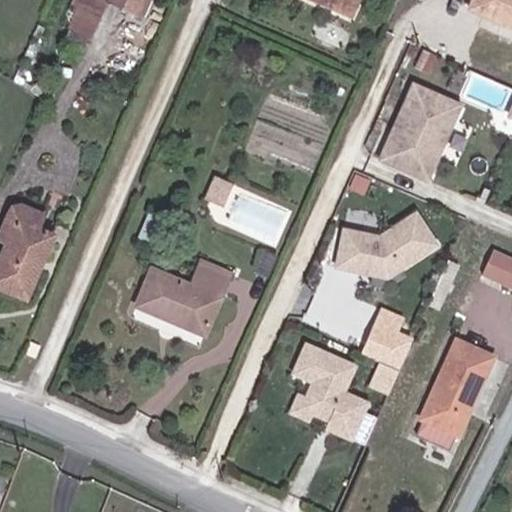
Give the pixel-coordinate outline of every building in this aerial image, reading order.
[(149,0),(120,0),(145,12),(149,0)] [(322,0),(360,17),(367,0),(322,0)] [(511,0),(489,0),(484,11),(511,24),(511,0)] [(407,127),(395,155),(441,176),(474,101),(428,81),(420,99),(426,102),(414,130),(407,127)] [(420,99),(407,127),(414,130),(426,102),(420,99)] [(221,178),(216,189),(232,197),(238,185),(221,178)] [(216,189),(211,200),(226,208),(232,197),(216,189)] [(344,231),(337,269),(388,278),(438,246),(417,214),(380,238),(344,231)] [(64,240),(21,221),(0,268),(0,286),(36,303),(64,240)] [(511,256),(495,248),(492,256),(511,264),(511,256)] [(511,264),(492,256),(482,275),(511,288),(511,264)] [(159,269),(143,305),(208,334),(234,275),(208,263),(197,285),(159,269)] [(404,316),(381,306),(362,353),(400,369),(413,337),(398,331),(404,316)] [(42,350),(33,346),(28,358),(37,362),(42,350)] [(352,366),(304,346),(291,375),(311,384),(304,400),(309,413),(328,421),(336,425),(333,433),(350,439),(365,403),(341,393),(352,366)] [(454,442),(490,365),(455,349),(420,426),(454,442)] [(309,413),(304,400),(297,397),(289,413),(306,421),(309,413)] [(325,429),(333,433),(336,425),(328,421),(325,429)]
